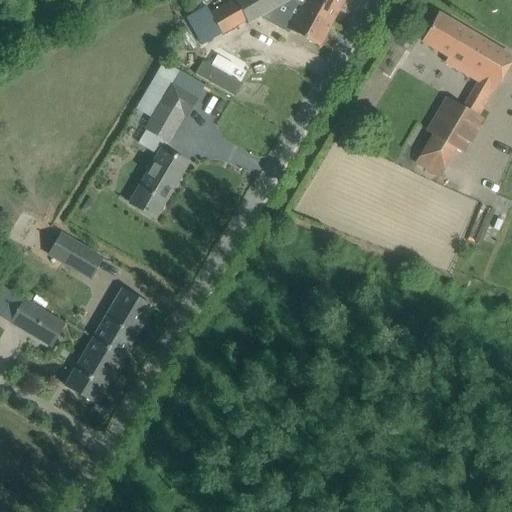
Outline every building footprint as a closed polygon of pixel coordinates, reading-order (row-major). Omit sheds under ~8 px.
[(184,0),(187,5),(186,6),(190,14),(189,15),(193,22),(190,24),(231,0),(258,0),(266,13),(288,0),(300,7),(300,6),(331,23),(342,0),(184,0)] [(318,46),(331,23),(300,6),(300,7),(288,0),(266,13),(258,0),(231,0),(190,24),(200,43),(219,31),(221,34),(245,20),(247,24),(273,9),(293,20),(287,30),(318,46)] [(443,171),(457,148),(462,150),(470,137),(477,142),(483,132),(476,127),(480,119),(476,117),(492,90),(493,90),(511,57),(437,13),(421,41),(438,51),(447,56),(444,61),(478,81),(462,108),(446,98),(427,130),(433,134),(419,158),(443,171)] [(186,116),(196,100),(204,86),(163,61),(155,75),(129,120),(131,121),(118,142),(128,148),(141,127),(143,128),(143,129),(145,130),(137,143),(158,155),(130,203),(154,218),(186,163),(162,149),(183,115),(186,116)] [(47,255),(89,280),(102,259),(59,234),(47,255)] [(93,337),(123,355),(152,306),(122,288),(93,337)] [(10,322),(50,347),(64,324),(23,299),(10,322)] [(94,403),(123,355),(93,337),(64,386),(94,403)]
